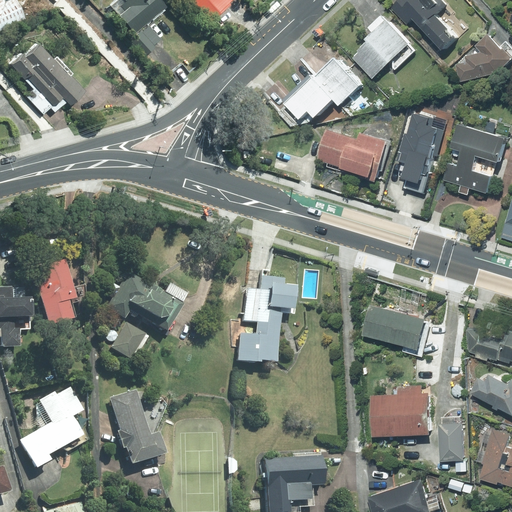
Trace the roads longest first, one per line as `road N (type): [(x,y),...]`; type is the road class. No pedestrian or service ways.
road 1 (secondary): [(185,176),(511,277)]
road 2 (secondary): [(88,164),(117,139),(218,94)]
road 3 (secondary): [(218,94),(315,0)]
